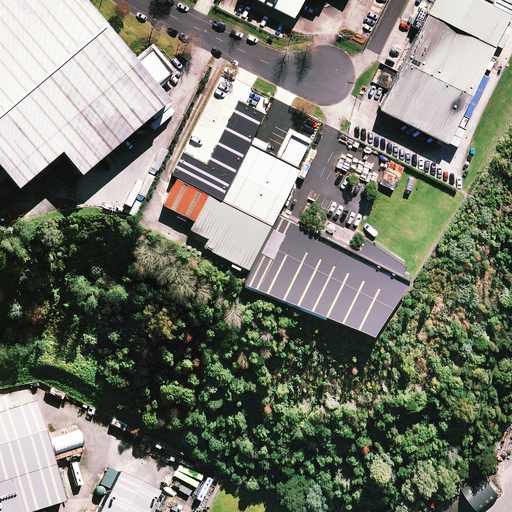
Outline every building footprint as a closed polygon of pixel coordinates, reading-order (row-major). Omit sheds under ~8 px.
[(128,65),(74,0),(0,0),(0,183),(2,182),(13,194),(57,158),(75,179),(163,107),(153,94),(172,79),(148,49),(128,65)] [(271,0),(296,12),(301,0),(271,0)] [(485,0),(433,0),(382,106),(450,139),(496,45),(503,48),(511,29),(511,26),(507,24),(511,13),(485,0)] [(181,146),(169,168),(180,173),(212,190),(221,194),(249,140),(261,110),(234,97),(205,157),(181,146)] [(249,140),(221,194),(272,220),(312,143),(294,133),(282,157),(249,140)] [(404,165),(389,158),(378,179),(393,187),(404,165)] [(198,218),(212,190),(180,173),(165,201),(198,218)] [(249,265),(272,220),(221,194),(212,190),(198,218),(193,226),(210,235),(206,244),(249,265)] [(411,277),(284,216),(255,276),(374,333),(411,277)] [(0,414),(10,411),(6,397),(0,399),(0,414)] [(0,414),(0,511),(38,511),(64,504),(33,404),(10,411),(0,414)] [(222,477),(195,463),(182,487),(210,501),(222,477)] [(109,490),(97,511),(148,511),(158,494),(108,468),(99,486),(109,490)] [(478,509),(499,492),(483,472),(462,488),(478,509)] [(292,511),(229,482),(214,511),(292,511)]
